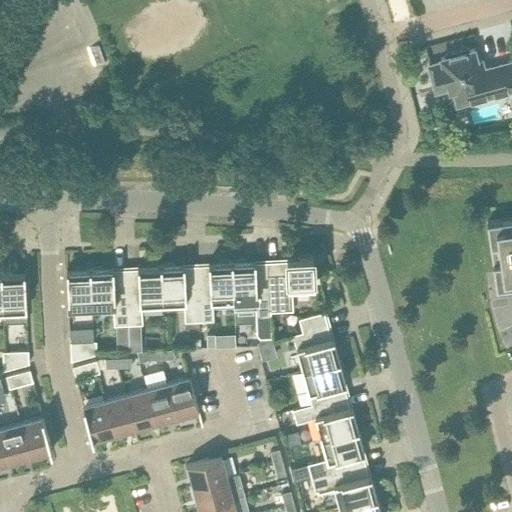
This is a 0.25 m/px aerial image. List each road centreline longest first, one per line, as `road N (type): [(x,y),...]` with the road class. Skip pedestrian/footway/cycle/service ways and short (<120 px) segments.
road 1 (residential): [(438,511),(364,241),(352,224),(258,207),(46,201)]
road 2 (residential): [(84,474),(55,363),(46,201)]
road 3 (residential): [(218,349),(241,432),(152,456)]
road 4 (residential): [(377,36),(511,1)]
